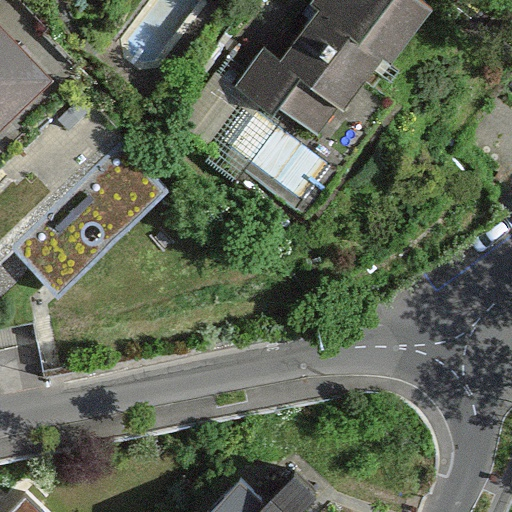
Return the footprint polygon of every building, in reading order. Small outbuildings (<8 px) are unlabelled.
[(278,104),(317,133),(339,104),(343,108),(382,56),(390,62),(432,5),(424,0),(310,0),(310,2),(317,7),(280,57),(263,44),(234,84),(272,112),(278,104)] [(0,94),(31,64),(0,31),(0,94)] [(123,139),(11,247),(57,294),(168,188),(123,139)] [(240,477),(205,511),(293,511),(315,490),(293,469),(262,501),(260,499),(261,498),(240,477)] [(45,511),(25,492),(4,511),(45,511)]
